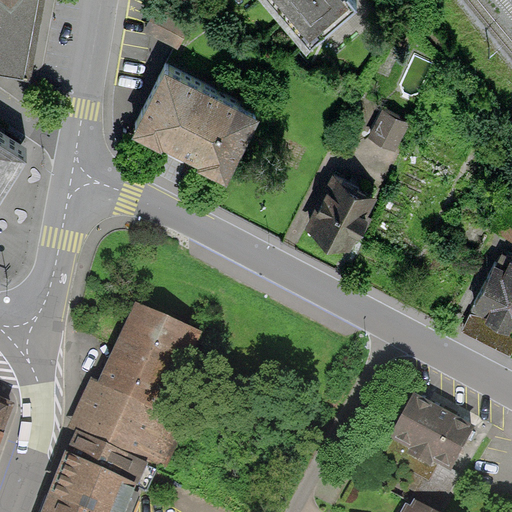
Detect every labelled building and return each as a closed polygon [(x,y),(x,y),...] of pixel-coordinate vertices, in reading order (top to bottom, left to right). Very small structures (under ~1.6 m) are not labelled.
[(0,0),(0,68),(24,73),(37,0),(0,0)] [(165,0),(153,0),(139,23),(170,42),(188,13),(165,0)] [(274,0),(307,39),(350,0),(274,0)] [(402,89),(417,96),(426,76),(429,77),(435,64),(417,55),(402,89)] [(128,126),(223,175),(258,108),(162,59),(128,126)] [(381,106),(369,139),(395,149),(407,116),(381,106)] [(0,183),(17,156),(25,145),(0,128),(0,183)] [(383,180),(338,158),(309,217),(354,239),(383,180)] [(511,194),(496,228),(511,236),(511,194)] [(511,318),(511,241),(509,240),(475,295),(511,318)] [(201,336),(135,304),(98,384),(169,417),(201,336)] [(64,458),(138,488),(148,492),(153,481),(158,469),(166,472),(186,424),(169,417),(98,384),(92,381),(69,429),(75,432),(64,458)] [(452,472),(476,425),(451,413),(416,395),(393,441),(411,450),(409,455),(433,467),(434,463),(452,472)] [(0,434),(6,436),(15,407),(0,398),(0,434)] [(86,511),(128,511),(138,488),(64,458),(48,499),(86,511)] [(86,511),(48,499),(43,511),(86,511)]
